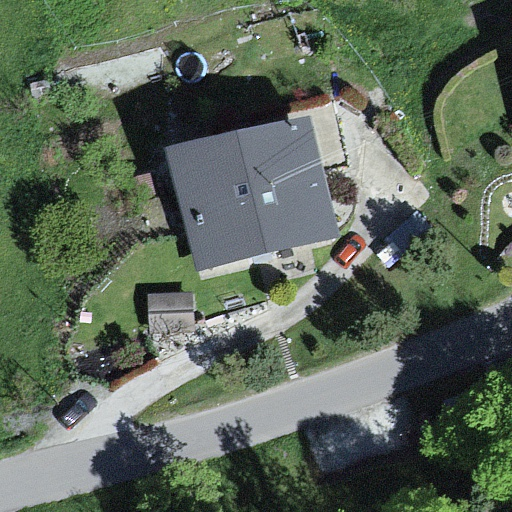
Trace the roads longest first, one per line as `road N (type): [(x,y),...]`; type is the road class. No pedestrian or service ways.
road 1 (unclassified): [(0,483),(292,405),(511,324)]
road 2 (track): [(46,472),(128,402),(324,289),(391,206)]
